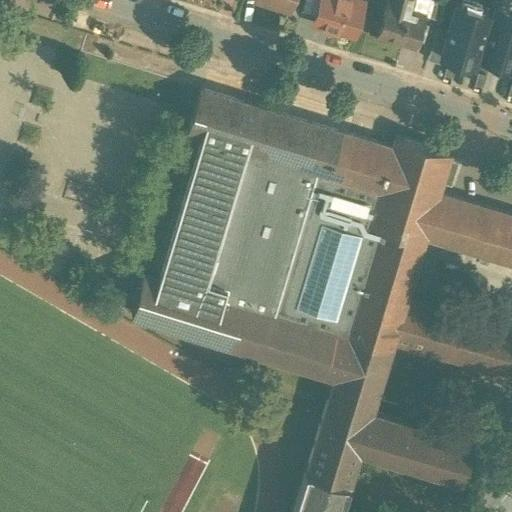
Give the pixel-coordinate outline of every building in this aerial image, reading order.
[(362,0),(317,0),(311,21),(352,33),(362,0)] [(389,0),(389,1),(388,1),(377,34),(378,34),(394,38),(393,39),(394,39),(395,37),(416,44),(425,13),(426,12),(410,8),(412,0),(389,0)] [(412,0),(410,8),(426,12),(425,13),(428,14),(432,0),(412,0)] [(443,0),(432,0),(428,14),(438,17),(443,0)] [(441,53),(473,63),(478,46),(484,27),(489,11),(456,1),(441,53)] [(511,63),(511,7),(496,3),(488,28),(484,27),(478,46),(483,47),(481,55),(511,64),(511,63)] [(392,143),(200,84),(191,112),(191,113),(205,117),(153,287),(139,282),(139,283),(133,305),(131,310),(335,372),(306,467),(302,482),(301,482),(292,511),(340,511),(346,494),(359,449),(461,478),(473,438),(372,407),(392,338),(511,375),(511,328),(405,295),(425,231),(511,257),(511,211),(438,189),(441,179),(451,182),(458,159),(448,156),(450,150),(396,133),(392,143)] [(139,282),(153,287),(205,117),(191,113),(191,112),(188,111),(136,282),(139,283),(139,282)]
